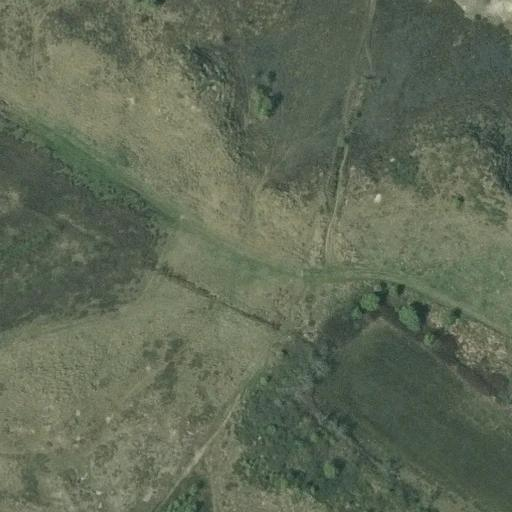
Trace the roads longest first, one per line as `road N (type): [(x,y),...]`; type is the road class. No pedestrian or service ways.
road 1 (track): [(0,112),(62,133),(230,249),(275,271),(316,277)]
road 2 (track): [(316,277),(374,280),(511,338)]
